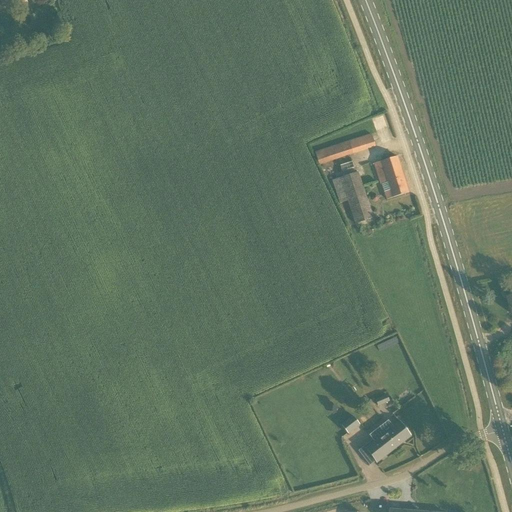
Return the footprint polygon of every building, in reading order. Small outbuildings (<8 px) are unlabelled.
[(356,135),(315,148),(319,160),(360,148),(356,135)] [(366,154),(349,159),(359,192),(376,186),(366,154)] [(408,193),(397,157),(375,164),(382,184),(386,183),(389,192),(385,193),(387,200),(408,193)] [(375,400),(378,406),(386,403),(389,402),(386,395),(375,400)] [(345,436),(358,425),(349,414),(335,426),(345,436)] [(400,422),(399,422),(397,424),(392,428),(388,424),(361,444),(376,463),(411,436),(400,422)]
